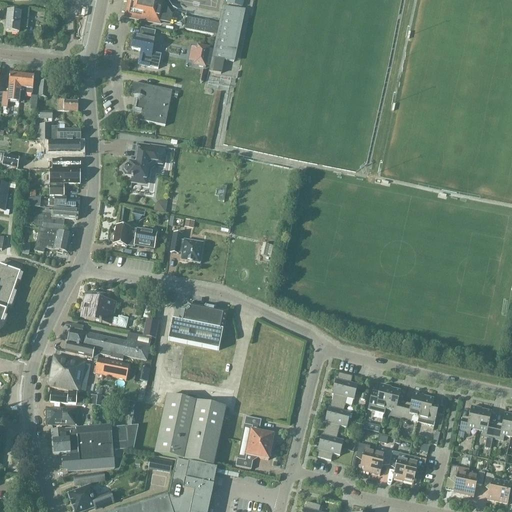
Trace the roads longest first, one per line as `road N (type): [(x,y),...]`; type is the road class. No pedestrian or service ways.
road 1 (residential): [(76,269),(218,294),(321,343)]
road 2 (residential): [(54,511),(27,425),(27,372),(76,269)]
road 3 (unknown): [(248,307),(234,381),(226,392),(196,393),(166,374),(167,285)]
road 4 (residential): [(76,269),(90,198),(88,65)]
road 5 (residential): [(321,343),(338,354),(511,393)]
road 6 (residential): [(430,511),(289,471)]
road 7 (residential): [(289,471),(321,343)]
